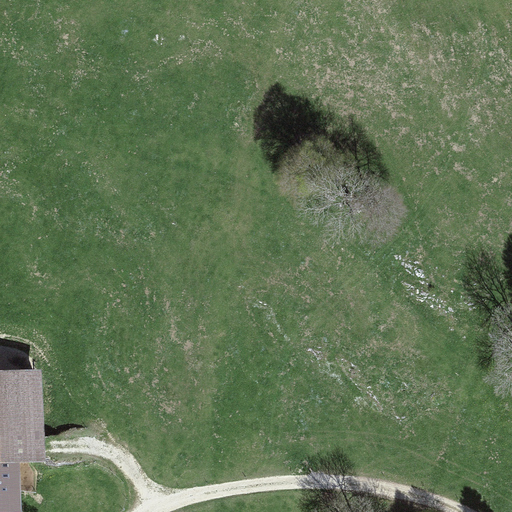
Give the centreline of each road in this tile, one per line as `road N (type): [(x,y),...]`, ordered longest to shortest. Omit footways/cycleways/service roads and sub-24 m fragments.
road 1 (track): [(441,511),(391,490),(297,484),(223,492),(152,511)]
road 2 (track): [(48,448),(93,447),(131,466),(158,508)]
